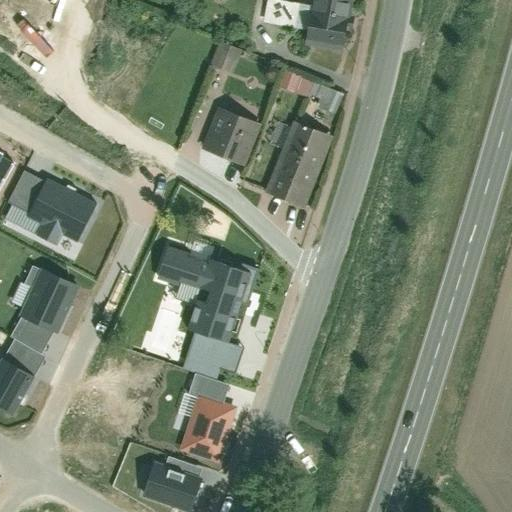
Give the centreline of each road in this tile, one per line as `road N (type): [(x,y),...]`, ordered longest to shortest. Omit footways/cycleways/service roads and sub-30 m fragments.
road 1 (primary): [(384,511),(511,97)]
road 2 (residential): [(148,201),(24,467)]
road 3 (residential): [(324,271),(400,0)]
road 4 (residential): [(324,271),(243,511)]
road 5 (residential): [(152,147),(324,271)]
road 6 (residential): [(148,201),(0,114)]
